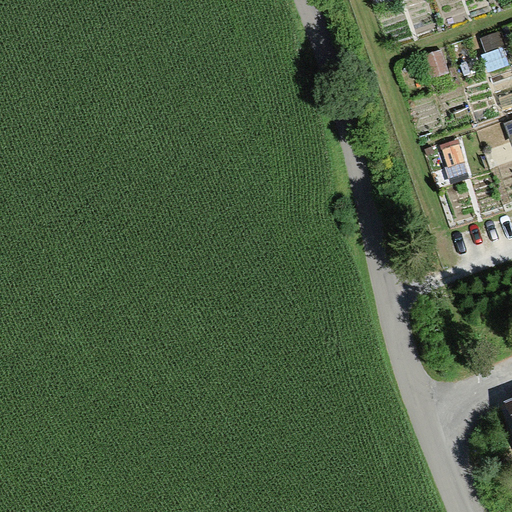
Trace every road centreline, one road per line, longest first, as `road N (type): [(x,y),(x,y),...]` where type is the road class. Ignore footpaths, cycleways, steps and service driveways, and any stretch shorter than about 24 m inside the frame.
road 1 (unclassified): [(457,511),(417,409),(306,0)]
road 2 (track): [(358,0),(456,272)]
